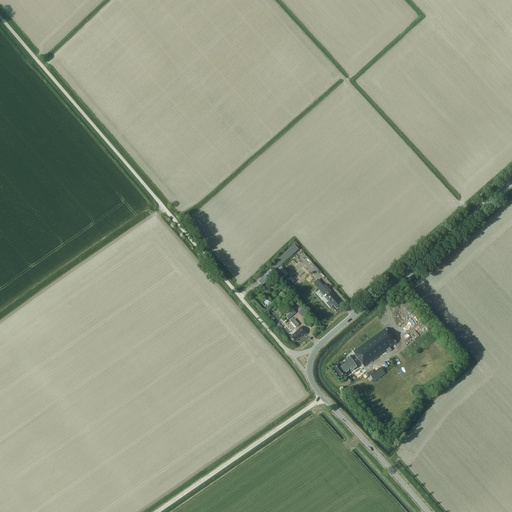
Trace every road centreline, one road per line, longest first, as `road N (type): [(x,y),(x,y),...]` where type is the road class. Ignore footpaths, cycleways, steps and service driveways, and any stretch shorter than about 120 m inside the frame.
road 1 (unclassified): [(287,352),(0,18)]
road 2 (tertiary): [(316,348),(511,180)]
road 3 (track): [(158,511),(322,399)]
road 4 (tertiary): [(425,511),(308,378)]
